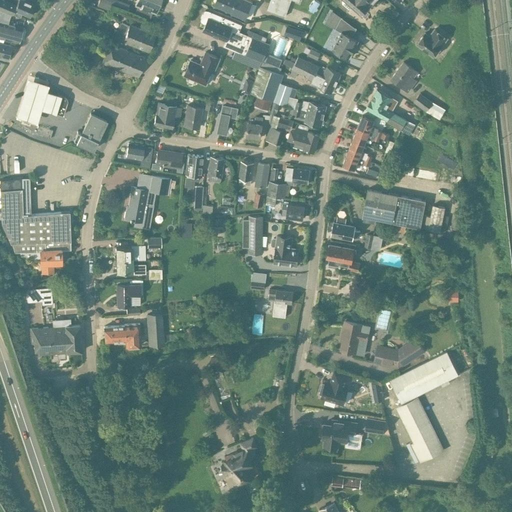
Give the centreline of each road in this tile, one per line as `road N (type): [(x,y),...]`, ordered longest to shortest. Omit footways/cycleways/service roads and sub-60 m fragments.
road 1 (residential): [(126,511),(96,439),(86,233),(98,176),(119,132)]
road 2 (residential): [(287,511),(297,468),(289,402),(324,163)]
road 3 (residential): [(324,163),(119,132)]
road 4 (residential): [(425,0),(359,79),(324,163)]
road 5 (motorway): [(53,511),(0,361)]
road 6 (residential): [(126,117),(184,0)]
